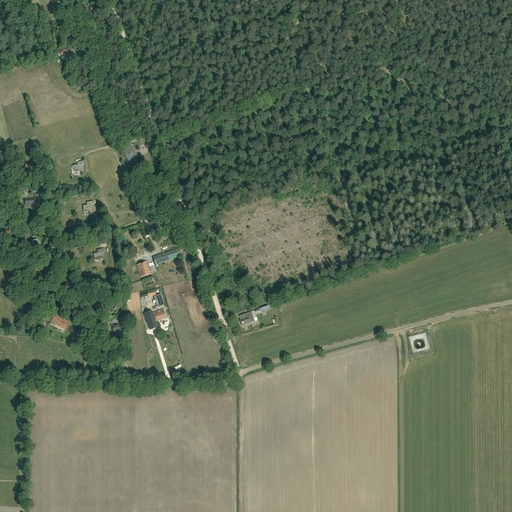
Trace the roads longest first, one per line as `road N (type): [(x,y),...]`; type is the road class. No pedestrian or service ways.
road 1 (unclassified): [(22,381),(223,383),(265,364),(511,302)]
road 2 (track): [(160,143),(401,59),(511,91)]
road 3 (track): [(238,373),(121,30)]
road 4 (track): [(16,166),(20,250),(32,285),(100,321),(106,342),(124,351),(125,382)]
road 5 (track): [(241,511),(237,376)]
road 6 (unclassified): [(20,511),(22,381)]
